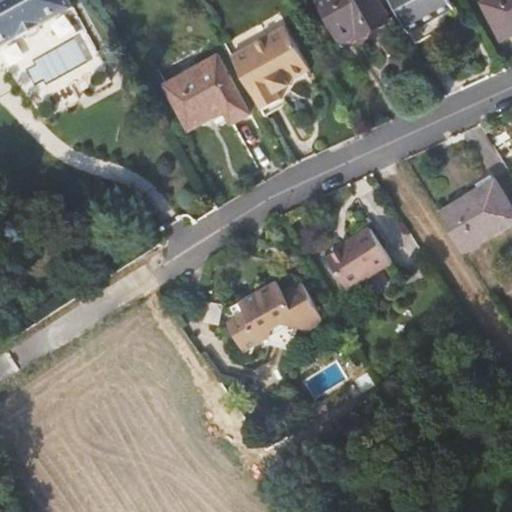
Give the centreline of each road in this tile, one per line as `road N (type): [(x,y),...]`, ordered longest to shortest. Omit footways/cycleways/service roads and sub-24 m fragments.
road 1 (residential): [(511,90),(296,181),(149,270)]
road 2 (track): [(373,153),(511,366)]
road 3 (residential): [(0,366),(149,270)]
